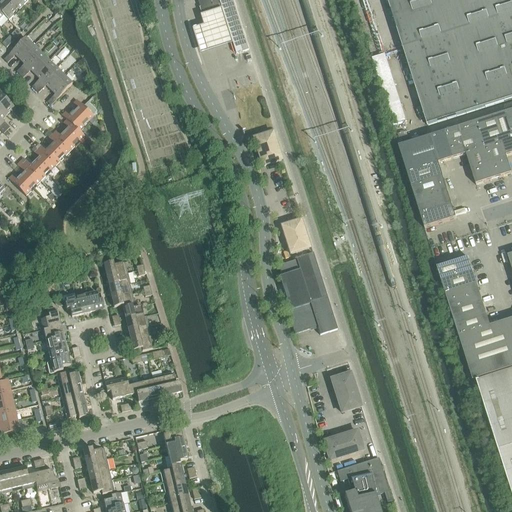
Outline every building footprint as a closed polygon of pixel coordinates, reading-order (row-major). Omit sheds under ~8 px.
[(7,0),(4,3),(16,14),(23,7),(16,0),(7,0)] [(218,0),(197,0),(203,17),(218,12),(222,12),(232,44),(236,55),(248,51),(232,0),(228,0),(219,3),(218,0)] [(511,0),(387,0),(428,127),(511,100),(511,0)] [(0,13),(3,17),(8,22),(16,14),(4,3),(1,7),(0,6),(0,13)] [(200,54),(232,44),(222,12),(218,12),(203,17),(200,18),(203,27),(193,30),(200,54)] [(11,36),(16,40),(21,34),(17,30),(11,36)] [(10,37),(2,45),(6,49),(14,41),(10,37)] [(25,39),(4,61),(7,64),(15,57),(19,61),(33,47),(25,39)] [(19,61),(24,66),(16,73),(19,76),(41,55),(33,47),(19,61)] [(49,62),(41,55),(19,76),(23,80),(30,72),(35,76),(49,62)] [(56,70),(49,62),(35,76),(39,81),(32,88),(35,92),(56,70)] [(56,70),(35,92),(38,95),(46,87),(51,92),(64,78),(56,70)] [(72,86),(64,78),(51,92),(55,96),(47,104),(51,107),(72,86)] [(0,95),(0,110),(6,117),(11,112),(19,120),(22,116),(0,95)] [(78,110),(74,114),(87,126),(94,119),(76,101),(76,102),(73,105),(78,110)] [(10,129),(2,121),(6,117),(0,110),(0,125),(7,132),(10,129)] [(62,116),(61,116),(66,121),(67,121),(79,134),(79,133),(87,126),(74,114),(70,118),(65,113),(62,116)] [(511,130),(507,114),(476,124),(485,150),(502,144),(506,158),(507,158),(511,155),(511,130)] [(63,124),(68,129),(64,133),(77,146),(84,138),(79,133),(79,134),(67,121),(66,121),(63,124)] [(476,124),(444,134),(453,160),(467,156),(485,150),(476,124)] [(55,132),(52,136),(70,153),(77,146),(64,133),(60,137),(55,132)] [(406,133),(398,136),(400,141),(408,138),(406,133)] [(272,134),(254,140),(263,168),(277,163),(281,162),(272,134)] [(444,134),(399,148),(407,174),(439,164),(439,165),(453,160),(444,134)] [(54,144),(50,148),(63,161),(70,153),(52,136),(49,139),(54,144)] [(503,178),(511,175),(511,174),(507,158),(506,158),(502,144),(485,150),(467,156),(476,186),(486,183),(503,178)] [(41,147),(37,150),(55,168),(63,161),(50,148),(46,152),(41,147)] [(37,150),(34,154),(39,159),(35,163),(48,175),(55,168),(37,150)] [(48,175),(35,163),(31,167),(26,162),(23,165),(41,183),(48,175)] [(439,164),(407,174),(412,188),(443,178),(439,165),(439,164)] [(25,174),(21,178),(33,190),(41,183),(23,165),(20,169),(25,174)] [(12,177),(8,180),(26,198),(33,190),(21,178),(17,181),(12,177)] [(443,178),(412,188),(416,202),(448,192),(443,178)] [(448,192),(416,202),(420,215),(452,206),(448,192)] [(425,230),(456,220),(452,206),(420,215),(425,230)] [(301,222),(282,228),(291,255),(309,250),(301,222)] [(279,267),(282,277),(279,278),(289,310),(327,298),(313,255),(296,260),(296,261),(279,267)] [(469,259),(437,269),(442,283),(473,273),(469,259)] [(113,264),(104,266),(106,277),(115,275),(116,278),(127,275),(124,264),(114,267),(113,264)] [(473,273),(442,283),(446,297),(478,287),(473,273)] [(130,286),(127,275),(116,278),(115,275),(106,277),(109,287),(118,285),(118,288),(130,286)] [(118,285),(109,287),(111,298),(120,296),(121,299),(132,296),(130,286),(118,288),(118,285)] [(478,287),(446,297),(451,311),(482,301),(478,287)] [(91,305),(93,313),(104,311),(102,301),(99,302),(97,294),(86,297),(88,305),(91,305)] [(75,299),(75,295),(61,298),(62,302),(55,304),(55,306),(59,308),(65,307),(66,311),(70,310),(72,319),(83,316),(81,307),(77,308),(75,299)] [(120,296),(111,298),(114,309),(122,307),(123,310),(132,307),(132,308),(135,307),(132,296),(121,299),(120,296)] [(75,299),(77,308),(81,307),(83,316),(93,313),(91,305),(88,305),(86,297),(75,299)] [(289,310),(290,312),(287,312),(295,335),(317,328),(318,329),(320,336),(337,331),(327,298),(289,310)] [(482,301),(451,311),(455,324),(486,314),(482,301)] [(133,310),(132,308),(132,307),(123,310),(125,320),(134,318),(135,321),(144,319),(141,308),(133,310)] [(47,311),(49,319),(41,321),(44,332),(52,330),(52,326),(60,324),(57,311),(54,309),(47,311)] [(486,314),(455,324),(459,338),(491,328),(486,314)] [(144,319),(135,321),(134,318),(125,320),(128,331),(137,328),(137,332),(149,329),(146,318),(144,319)] [(511,332),(509,322),(491,328),(459,338),(473,382),(511,369),(511,332)] [(55,340),(54,337),(63,335),(60,324),(52,326),(52,330),(44,332),(46,342),(55,340)] [(137,328),(128,331),(130,341),(139,339),(140,342),(151,340),(149,329),(137,332),(137,328)] [(54,337),(55,340),(46,342),(48,353),(57,351),(57,347),(65,345),(63,335),(54,337)] [(139,339),(130,341),(133,352),(141,350),(142,353),(154,351),(151,340),(140,342),(139,339)] [(57,351),(48,353),(51,363),(60,361),(59,358),(68,356),(65,345),(57,347),(57,351)] [(59,358),(60,361),(51,363),(47,364),(50,375),(63,372),(62,369),(71,367),(68,356),(59,358)] [(511,372),(477,383),(511,492),(511,372)] [(69,374),(57,377),(60,388),(71,385),(72,388),(81,386),(78,375),(70,377),(69,374)] [(173,374),(162,377),(165,388),(168,387),(170,396),(181,394),(179,384),(176,385),(173,374)] [(350,375),(331,381),(342,414),(361,408),(350,375)] [(162,377),(152,379),(155,391),(158,390),(160,399),(170,396),(168,387),(165,388),(162,377)] [(132,387),(131,387),(129,387),(127,379),(116,382),(118,391),(121,390),(123,399),(134,396),(132,387)] [(152,379),(141,382),(144,393),(147,392),(149,401),(160,399),(158,390),(155,391),(152,379)] [(0,394),(9,392),(7,383),(7,382),(0,383),(0,394)] [(116,382),(105,384),(107,394),(110,393),(112,401),(123,399),(121,390),(118,391),(116,382)] [(141,382),(130,385),(131,387),(132,387),(134,396),(136,395),(138,404),(149,401),(147,392),(144,393),(141,382)] [(71,385),(60,388),(62,398),(73,395),(74,399),(83,396),(81,386),(72,388),(71,385)] [(9,392),(0,394),(0,405),(11,402),(9,392)] [(73,395),(62,398),(65,409),(76,406),(77,409),(86,407),(83,396),(74,399),(73,395)] [(11,402),(0,405),(0,415),(14,412),(11,402)] [(88,418),(86,407),(77,409),(76,406),(65,409),(67,420),(78,417),(79,420),(88,418)] [(14,412),(0,415),(0,425),(16,422),(14,412)] [(0,429),(2,436),(1,436),(19,432),(18,432),(16,422),(0,425),(0,429)] [(175,445),(174,442),(183,440),(180,429),(171,431),(171,434),(163,436),(166,447),(175,445)] [(357,433),(324,443),(330,462),(363,452),(357,433)] [(183,440),(174,442),(175,445),(166,447),(168,458),(177,455),(176,452),(185,450),(183,440)] [(92,449),(83,452),(86,463),(94,461),(95,464),(106,461),(104,450),(93,453),(92,449)] [(180,463),(188,461),(185,450),(176,452),(177,455),(168,458),(171,468),(180,466),(180,463)] [(350,480),(352,487),(349,488),(351,494),(344,497),(348,511),(379,511),(377,502),(375,497),(384,495),(387,505),(392,503),(378,460),(336,473),(340,484),(350,480)] [(109,472),(106,461),(95,464),(94,461),(86,463),(88,473),(97,471),(98,474),(109,472)] [(171,471),(161,473),(163,484),(175,482),(174,478),(183,476),(180,466),(171,468),(171,471)] [(26,469),(15,471),(17,480),(20,479),(23,490),(34,488),(33,485),(33,486),(30,476),(28,477),(26,469)] [(15,471),(4,474),(6,482),(10,482),(12,493),(23,490),(20,479),(17,480),(15,471)] [(46,482),(48,491),(59,488),(57,479),(54,479),(52,471),(41,474),(43,483),(46,482)] [(97,471),(88,473),(90,484),(99,482),(100,485),(111,482),(109,472),(98,474),(97,471)] [(4,474),(0,474),(0,488),(2,495),(12,493),(10,482),(6,482),(4,474)] [(41,474),(30,476),(33,486),(33,485),(35,485),(37,493),(48,491),(46,482),(43,483),(41,474)] [(176,489),(185,487),(183,476),(174,478),(175,482),(163,484),(166,495),(177,492),(176,489)] [(114,493),(111,482),(100,485),(99,482),(90,484),(93,495),(101,493),(102,496),(114,493)] [(177,492),(166,495),(168,505),(180,503),(179,499),(188,497),(185,487),(176,489),(177,492)] [(111,497),(112,500),(103,502),(105,511),(110,511),(115,511),(114,508),(123,506),(120,495),(111,497)] [(188,497),(179,499),(180,503),(168,505),(170,511),(181,511),(181,510),(190,508),(188,497)]
